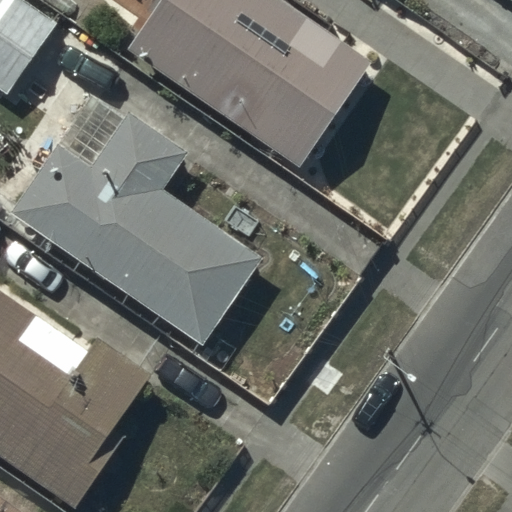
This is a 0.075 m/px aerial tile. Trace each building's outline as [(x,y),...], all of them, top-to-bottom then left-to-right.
[(0,0),(0,87),(8,94),(58,24),(24,0),(0,0)] [(372,60),(285,0),(163,0),(131,47),(300,164),(372,60)] [(189,155),(131,115),(95,168),(61,144),(14,211),(203,342),(261,259),(163,191),(189,155)] [(91,353),(0,289),(0,458),(75,511),(125,440),(114,432),(152,378),(99,341),(91,353)] [(18,511),(0,498),(0,511),(18,511)]
